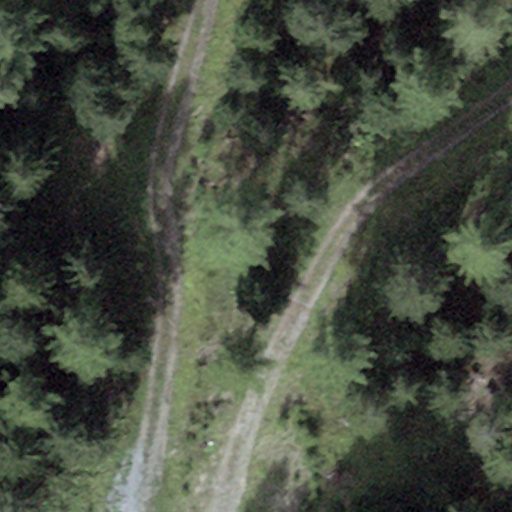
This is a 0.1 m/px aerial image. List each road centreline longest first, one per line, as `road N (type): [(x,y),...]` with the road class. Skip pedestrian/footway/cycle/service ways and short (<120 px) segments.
road 1 (track): [(511,83),(356,202),(312,266),(253,382),(207,511)]
road 2 (track): [(131,511),(157,359),(160,141),(198,0)]
